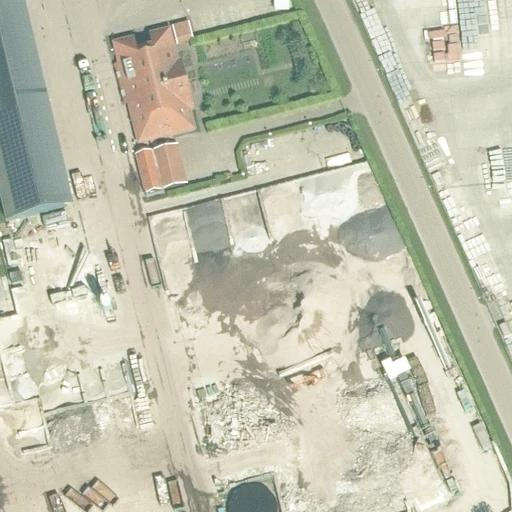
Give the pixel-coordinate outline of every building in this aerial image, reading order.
[(0,0),(0,196),(6,224),(65,210),(15,0),(0,0)] [(177,54),(174,55),(169,33),(149,38),(152,51),(137,55),(134,42),(114,47),(119,68),(115,69),(125,107),(129,106),(138,146),(193,133),(188,111),(191,110),(177,54)] [(150,154),(160,194),(187,187),(177,147),(150,154)] [(239,291),(220,197),(171,207),(196,330),(226,324),(220,295),(239,291)] [(275,503),(273,500),(270,497),(267,494),(264,492),(260,490),(256,489),(252,488),(248,489),(244,490),(240,491),(237,493),(234,496),(231,499),(229,503),(228,507),(227,511),(276,511),(277,511),(276,507),(275,503)]
